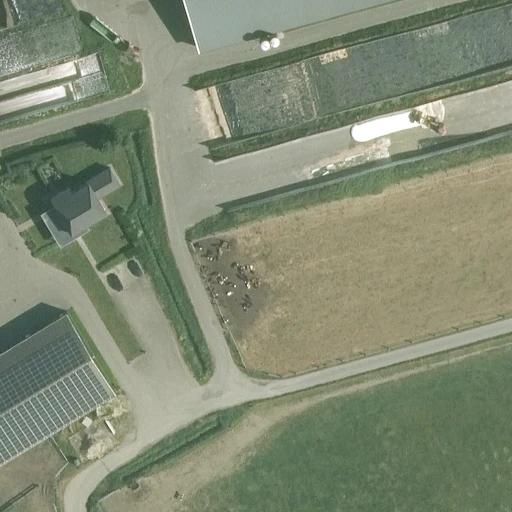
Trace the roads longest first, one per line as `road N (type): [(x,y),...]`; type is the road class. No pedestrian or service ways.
road 1 (track): [(511,324),(268,390)]
road 2 (unclassified): [(77,511),(78,493),(92,474),(213,405),(268,390)]
